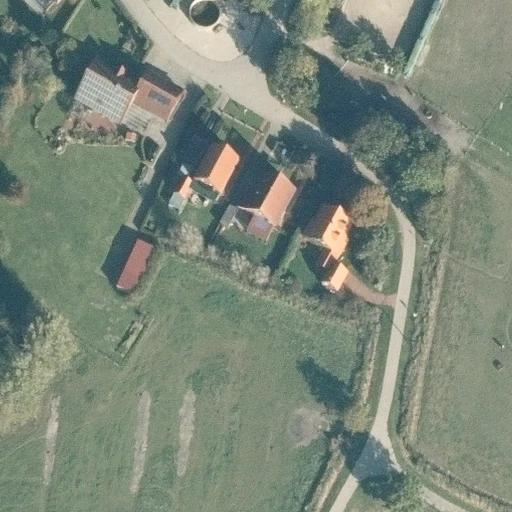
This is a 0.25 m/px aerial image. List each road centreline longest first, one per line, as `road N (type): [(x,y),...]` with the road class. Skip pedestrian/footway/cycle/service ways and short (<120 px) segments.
road 1 (unclassified): [(368,464),(405,312),(409,223),(381,180),(247,91)]
road 2 (residential): [(247,91),(176,47),(134,0)]
